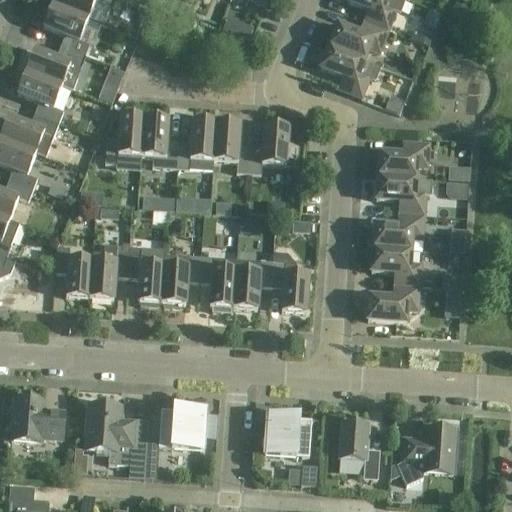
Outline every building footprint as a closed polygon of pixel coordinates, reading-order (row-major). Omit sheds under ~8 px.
[(55,0),(52,10),(88,24),(96,2),(106,5),(108,0),(55,0)] [(247,0),(248,2),(251,5),(254,6),(265,10),(269,0),(247,0)] [(343,0),(342,2),(347,4),(346,6),(367,15),(363,26),(387,36),(395,16),(400,18),(405,4),(394,0),(343,0)] [(88,24),(52,10),(43,32),(64,40),(60,52),(85,61),(89,49),(79,45),(88,24)] [(379,57),(387,36),(363,26),(358,37),(337,29),(329,51),(364,65),(369,53),(379,57)] [(329,51),(320,73),(341,82),(337,93),(361,102),(369,82),(376,85),(381,72),(364,65),(329,51)] [(34,54),(26,77),(62,91),(72,95),(85,61),(60,52),(56,63),(34,54)] [(62,91),(26,77),(17,99),(38,107),(34,119),(59,128),(63,116),(53,112),(62,91)] [(8,122),(0,143),(0,144),(36,158),(46,162),(59,128),(34,119),(30,130),(8,122)] [(144,123),(141,161),(153,162),(152,173),(176,174),(178,148),(166,147),(168,124),(165,124),(165,120),(147,119),(146,123),(144,123)] [(106,143),(105,169),(116,170),(116,174),(140,176),(141,161),(144,123),(120,121),(119,144),(106,143)] [(178,148),(176,174),(189,175),(213,176),(213,166),(216,128),(192,126),(190,149),(178,148)] [(216,128),(213,166),(237,168),(236,178),(248,179),(250,153),(238,152),(240,129),(216,128)] [(250,153),(248,179),(261,180),(262,169),(298,172),(299,153),(287,152),(288,133),(264,131),(262,154),(250,153)] [(36,158),(0,144),(0,169),(12,174),(8,186),(33,195),(37,184),(27,180),(36,158)] [(379,157),(377,181),(415,183),(416,171),(427,172),(429,148),(402,147),(401,159),(379,157)] [(377,181),(376,205),(398,206),(397,218),(424,220),(425,199),(431,200),(432,185),(415,183),(377,181)] [(33,195),(8,186),(4,197),(0,195),(0,221),(10,225),(18,203),(28,207),(33,195)] [(368,232),(367,251),(372,251),(372,253),(411,255),(411,242),(422,243),(424,220),(397,218),(397,230),(374,229),(374,232),(368,232)] [(0,221),(0,259),(7,262),(11,251),(20,229),(10,225),(0,221)] [(92,265),(89,304),(113,305),(115,282),(127,283),(129,252),(104,250),(103,258),(93,257),(92,265)] [(89,304),(92,265),(69,264),(69,253),(57,252),(55,278),(67,279),(66,302),(89,304)] [(142,253),(129,252),(127,283),(139,284),(137,307),(141,307),(141,311),(158,312),(159,308),(161,308),(164,270),(165,255),(164,255),(164,257),(142,255),(142,253)] [(393,290),(419,292),(420,269),(410,268),(411,255),(372,253),(371,276),(393,278),(393,290)] [(272,267),(270,293),(283,294),(281,317),(306,318),(308,280),(295,279),(296,269),(287,258),(273,258),(272,267)] [(15,266),(7,262),(0,259),(0,283),(10,279),(15,266)] [(164,270),(161,308),(163,309),(163,313),(182,314),(182,310),(185,310),(187,287),(198,288),(200,262),(188,261),(164,259),(164,270)] [(200,262),(198,288),(211,289),(209,312),(213,312),(212,316),(230,317),(231,313),(233,313),(236,264),(213,263),(200,262)] [(236,264),(233,313),(257,315),(259,292),(270,293),(272,267),(236,264)] [(417,315),(419,292),(393,290),(392,302),(369,300),(367,325),(406,328),(407,314),(417,315)] [(44,406),(39,405),(36,402),(24,401),(20,404),(15,404),(11,445),(41,448),(42,444),(62,445),(64,417),(44,416),(44,406)] [(111,407),(99,407),(96,409),(89,409),(86,454),(109,455),(108,469),(131,471),(134,426),(120,425),(121,411),(113,410),(111,407)] [(206,408),(187,412),(187,415),(160,414),(158,451),(171,452),(171,453),(202,455),(206,408)] [(285,418),(267,412),(264,459),(295,462),(296,461),(309,461),(311,424),(285,422),(285,419),(285,418)] [(369,430),(341,428),(338,464),(365,466),(364,484),(377,484),(379,457),(367,456),(369,430)] [(402,467),(397,470),(406,490),(422,483),(423,477),(453,479),(456,434),(426,432),(425,445),(425,448),(419,448),(419,445),(404,444),(402,467)] [(301,471),(300,491),(316,492),(318,472),(301,471)] [(9,503),(8,511),(43,511),(44,506),(33,505),(34,493),(9,491),(9,503)]
